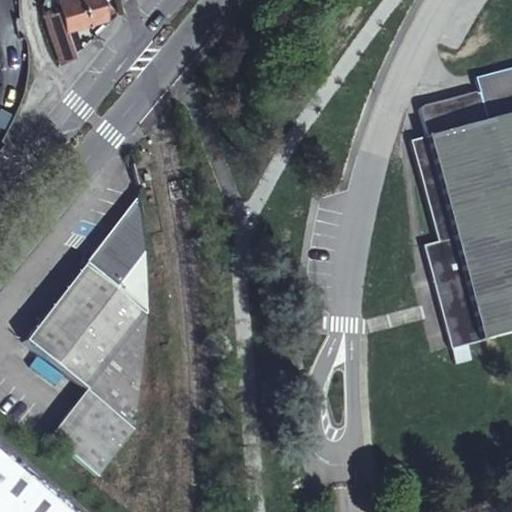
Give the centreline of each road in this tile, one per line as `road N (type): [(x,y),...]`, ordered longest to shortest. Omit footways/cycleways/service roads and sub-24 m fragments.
road 1 (residential): [(448,0),(390,93),(337,319),(346,458)]
road 2 (secondary): [(0,263),(218,0)]
road 3 (secondary): [(160,0),(0,197)]
